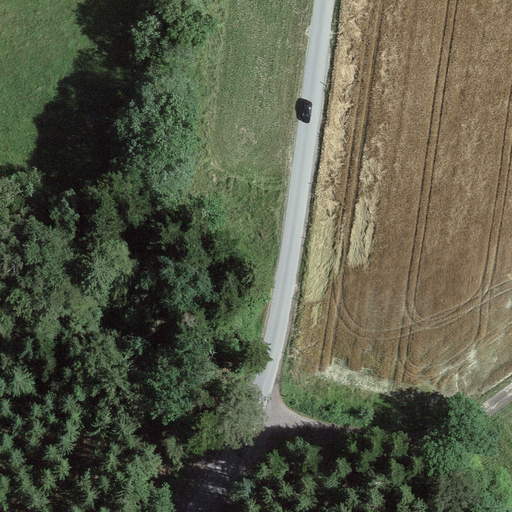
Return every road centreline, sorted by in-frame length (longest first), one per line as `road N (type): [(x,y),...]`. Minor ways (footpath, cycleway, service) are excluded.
road 1 (tertiary): [(325,0),(266,415),(199,511)]
road 2 (track): [(266,415),(481,422),(511,398)]
road 3 (track): [(226,473),(0,368)]
